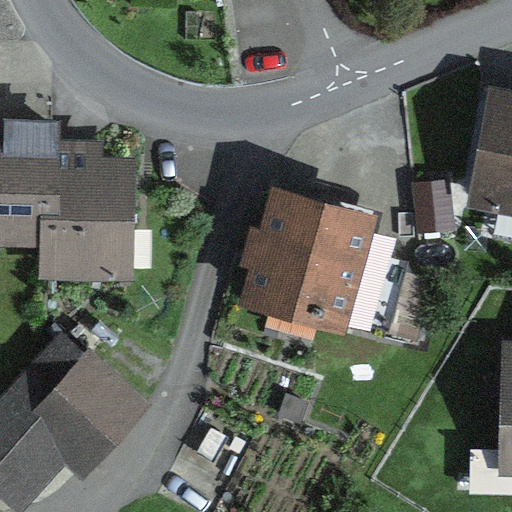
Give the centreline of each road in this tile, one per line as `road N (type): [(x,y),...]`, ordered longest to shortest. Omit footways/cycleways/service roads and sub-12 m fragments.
road 1 (residential): [(101,511),(155,441),(178,393),(243,118)]
road 2 (unclassified): [(243,118),(184,111),(103,77),(35,0)]
road 3 (unclassified): [(511,15),(347,80)]
